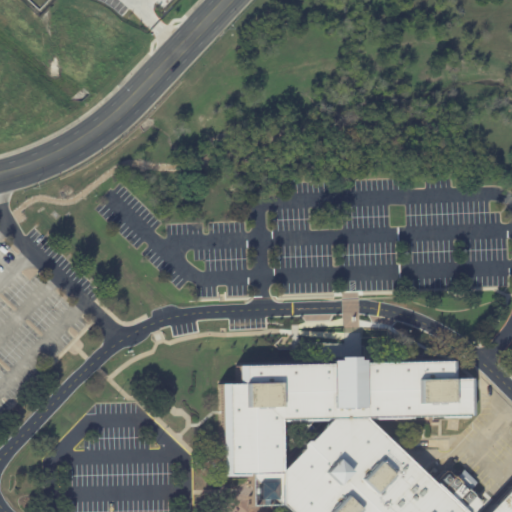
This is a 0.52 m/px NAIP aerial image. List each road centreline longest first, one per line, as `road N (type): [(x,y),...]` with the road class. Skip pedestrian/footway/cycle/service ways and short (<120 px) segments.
road 1 (residential): [(0,456),(119,338),(186,314),(382,309),(446,337),(511,392)]
road 2 (tertiary): [(0,176),(93,135),(228,0)]
road 3 (residential): [(0,199),(6,225),(119,338)]
